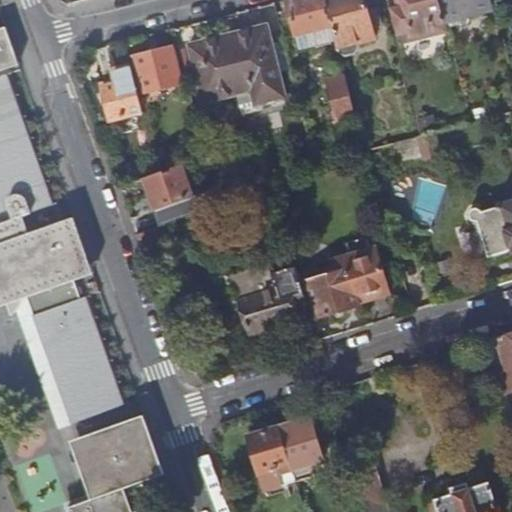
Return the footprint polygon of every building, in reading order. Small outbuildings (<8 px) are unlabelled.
[(286,0),(295,34),(327,26),(332,25),(326,2),(325,0),(286,0)] [(338,47),(374,37),(371,24),(367,11),(364,0),(335,0),(326,2),(332,25),(338,47)] [(431,23),(445,19),(439,0),(397,0),(392,2),(400,31),(411,28),(413,34),(433,29),(431,23)] [(462,18),(460,13),(492,5),(490,0),(439,0),(445,19),(445,22),(462,18)] [(371,24),(380,21),(376,8),(367,11),(371,24)] [(299,47),(330,38),(327,26),(295,34),(299,47)] [(0,72),(0,73),(5,71),(0,57),(0,40),(9,37),(6,29),(0,30),(0,72)] [(285,96),(268,32),(245,38),(243,30),(189,44),(203,100),(250,88),(254,104),(285,96)] [(19,66),(9,37),(0,40),(0,57),(5,71),(19,66)] [(180,76),(172,46),(133,55),(141,87),(180,76)] [(109,120),(142,110),(130,64),(112,69),(115,81),(101,86),(109,120)] [(0,72),(0,73),(0,72),(0,223),(0,224),(0,223),(0,306),(1,306),(0,304),(0,290),(3,290),(20,284),(22,289),(23,289),(25,294),(72,423),(125,404),(86,296),(80,298),(74,281),(74,280),(63,284),(61,279),(78,273),(60,223),(28,234),(17,238),(11,222),(23,217),(31,215),(31,213),(53,205),(6,75),(0,77),(0,72)] [(342,119),(355,116),(345,74),(327,79),(337,120),(333,121),(334,127),(344,124),(342,119)] [(424,158),(440,154),(434,132),(412,138),(415,150),(421,148),(424,158)] [(224,156),(260,143),(258,136),(221,149),(224,156)] [(400,157),(413,159),(413,161),(424,158),(421,148),(415,150),(412,138),(396,142),(400,157)] [(203,169),(225,161),(224,156),(221,149),(205,155),(199,158),(203,169)] [(173,220),(210,207),(205,192),(195,195),(189,175),(203,169),(199,158),(158,172),(143,178),(160,225),(173,220)] [(511,201),(483,210),(480,208),(476,206),(473,207),(470,210),(469,214),(471,217),(474,220),(478,220),(488,256),(511,248),(511,201)] [(17,238),(28,234),(23,217),(11,222),(17,238)] [(74,281),(94,274),(74,218),(60,223),(78,273),(61,279),(63,284),(74,280),(74,281)] [(142,250),(170,240),(167,233),(177,230),(173,220),(160,225),(136,234),(142,250)] [(389,292),(374,246),(332,259),(336,272),(307,280),(318,316),(360,303),(359,301),(389,292)] [(250,332),(298,317),(294,307),(307,302),(295,265),(273,271),(271,261),(226,275),(235,303),(240,301),(242,308),(250,332)] [(16,311),(19,307),(21,304),(23,301),(24,298),(25,296),(25,294),(23,289),(22,289),(20,284),(3,290),(12,316),(14,314),(16,311)] [(504,391),(511,388),(511,333),(488,341),(504,391)] [(117,511),(111,494),(146,481),(159,477),(159,475),(166,473),(144,415),(71,441),(92,499),(67,508),(68,511),(117,511)] [(292,469),(323,459),(309,416),(279,426),(292,469)] [(267,496),(285,490),(283,483),(295,480),(292,469),(279,426),(249,435),(267,496)] [(353,499),(381,490),(371,457),(343,466),(353,499)] [(159,477),(146,481),(149,489),(162,484),(159,477)] [(111,494),(117,511),(134,511),(155,505),(149,489),(146,481),(111,494)] [(497,511),(488,483),(469,489),(467,482),(453,487),(454,494),(435,500),(439,511),(497,511)] [(356,511),(388,511),(381,490),(353,499),(356,511)]
